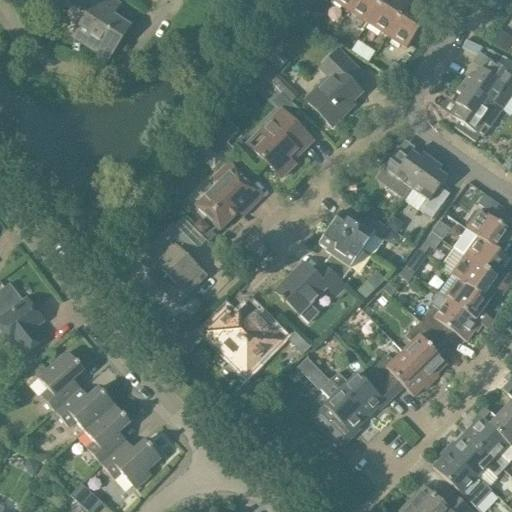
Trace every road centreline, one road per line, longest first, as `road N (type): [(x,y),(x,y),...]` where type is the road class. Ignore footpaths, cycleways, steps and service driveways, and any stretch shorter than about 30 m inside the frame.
road 1 (residential): [(204,474),(185,422),(0,204)]
road 2 (residential): [(186,0),(160,41),(123,75),(61,61),(6,0)]
road 3 (residential): [(242,274),(332,178),(413,118)]
road 4 (residential): [(413,118),(420,77),(465,0)]
road 5 (residential): [(511,197),(425,138),(413,118)]
road 6 (residential): [(431,436),(511,340)]
